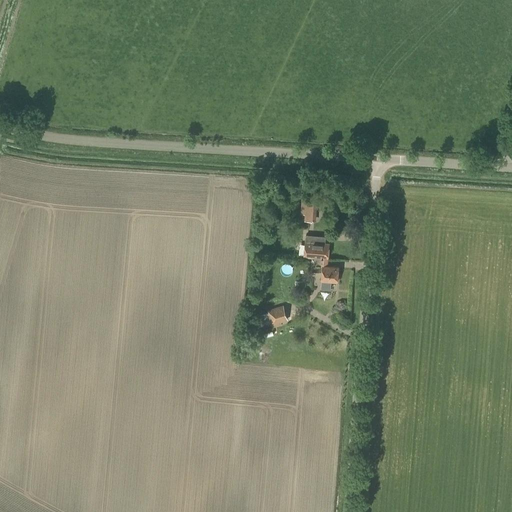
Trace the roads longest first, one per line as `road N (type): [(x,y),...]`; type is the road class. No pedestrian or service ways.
road 1 (unclassified): [(376,159),(56,138),(0,126)]
road 2 (unclassified): [(348,511),(376,159)]
road 3 (unclassified): [(504,167),(376,159)]
